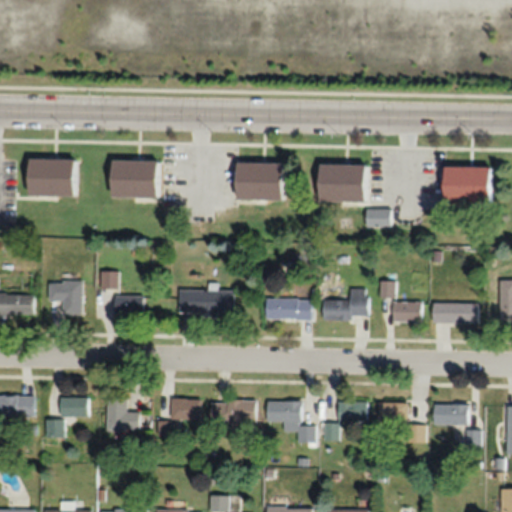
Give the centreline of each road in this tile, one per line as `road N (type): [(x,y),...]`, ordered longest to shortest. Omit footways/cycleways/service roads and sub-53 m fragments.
road 1 (tertiary): [(511,116),(0,106)]
road 2 (residential): [(511,370),(0,361)]
